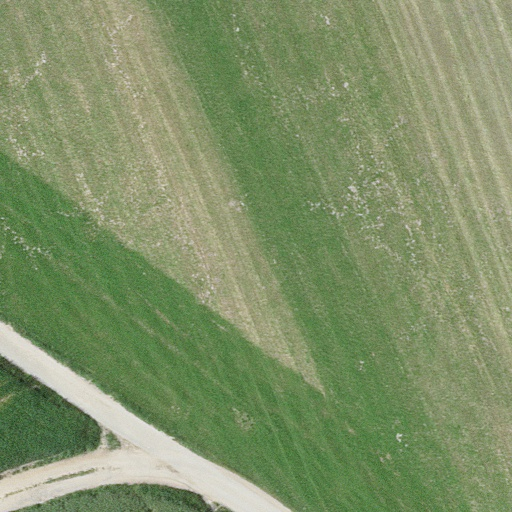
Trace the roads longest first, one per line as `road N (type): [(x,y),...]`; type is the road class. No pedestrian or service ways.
road 1 (unclassified): [(266,511),(0,333)]
road 2 (track): [(158,445),(0,505)]
